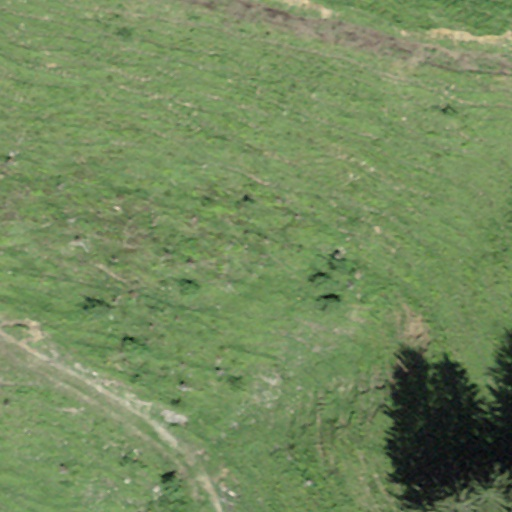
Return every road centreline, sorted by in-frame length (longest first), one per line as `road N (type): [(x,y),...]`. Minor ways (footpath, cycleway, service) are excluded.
road 1 (track): [(192,0),(511,63)]
road 2 (track): [(204,511),(195,479),(173,447),(0,344)]
